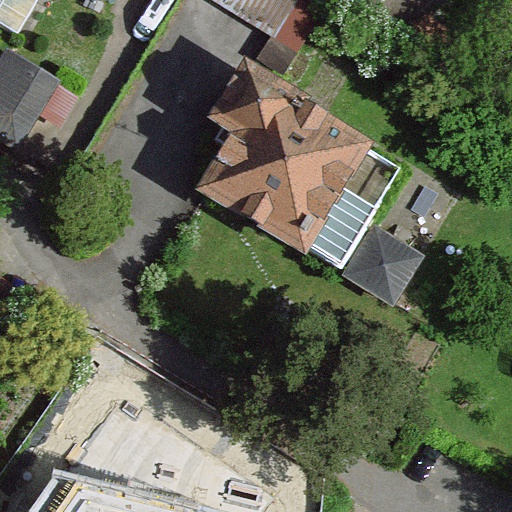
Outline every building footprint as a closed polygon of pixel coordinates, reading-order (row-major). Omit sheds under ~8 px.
[(215,0),(284,41),(308,0),(215,0)] [(446,0),(339,0),(418,47),(446,0)] [(12,53),(0,72),(0,142),(26,158),(69,87),(12,53)] [(396,167),(248,80),(219,129),(239,141),(203,201),(331,277),(396,167)] [(412,259),(371,235),(347,277),(387,301),(412,259)] [(215,511),(58,468),(30,511),(215,511)]
